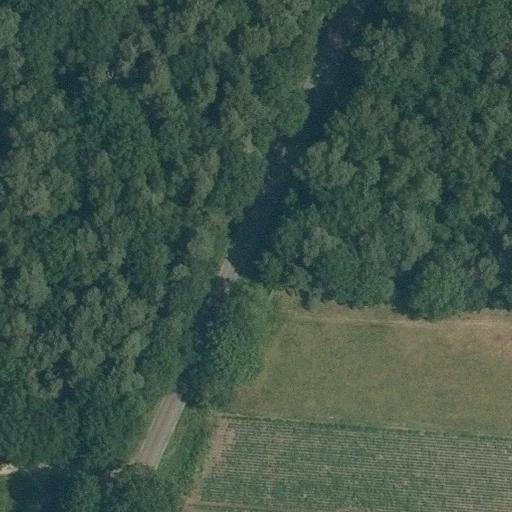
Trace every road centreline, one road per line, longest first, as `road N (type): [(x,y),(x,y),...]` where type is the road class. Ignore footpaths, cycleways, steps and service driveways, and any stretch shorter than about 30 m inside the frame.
road 1 (tertiary): [(121,511),(356,0)]
road 2 (track): [(277,166),(304,177),(252,294),(266,315),(511,324)]
road 3 (track): [(136,480),(105,466),(0,464)]
